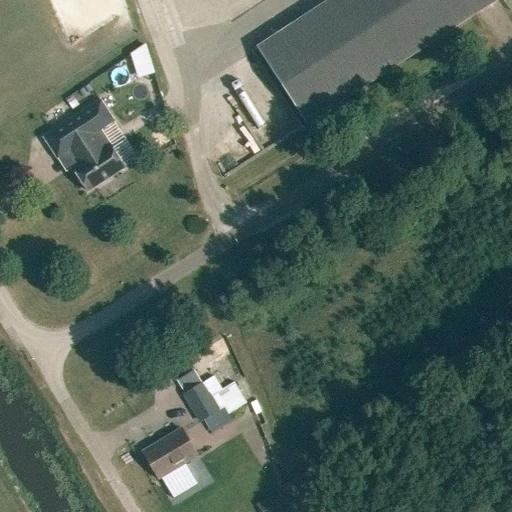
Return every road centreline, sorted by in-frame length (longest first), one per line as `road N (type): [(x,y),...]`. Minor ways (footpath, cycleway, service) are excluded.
road 1 (unclassified): [(38,355),(511,63)]
road 2 (unclassified): [(133,511),(38,355)]
